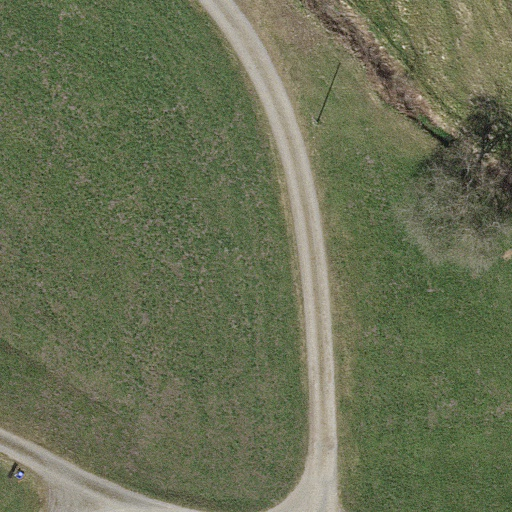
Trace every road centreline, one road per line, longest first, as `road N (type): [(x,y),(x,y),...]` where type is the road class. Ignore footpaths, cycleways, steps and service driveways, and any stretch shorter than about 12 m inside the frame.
road 1 (track): [(209,0),(286,121),(323,295),(324,511)]
road 2 (track): [(0,450),(118,511)]
